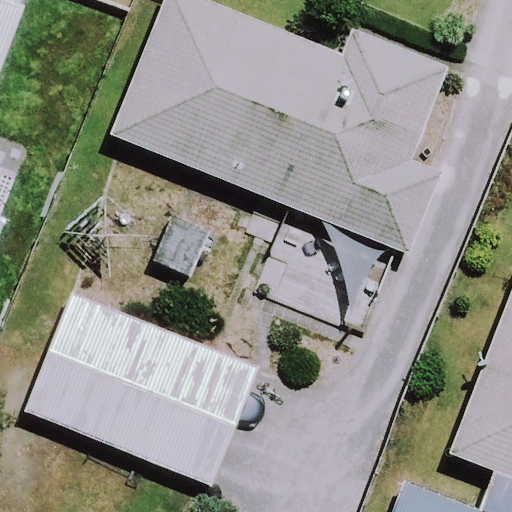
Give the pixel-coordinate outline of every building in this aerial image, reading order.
[(0,0),(0,66),(25,0),(0,0)] [(331,65),(173,6),(119,150),(397,255),(426,179),(400,169),(438,69),(343,33),(331,65)] [(511,287),(445,464),(511,489),(511,287)] [(259,379),(68,301),(20,417),(211,495),(259,379)] [(466,511),(403,487),(393,511),(466,511)]
